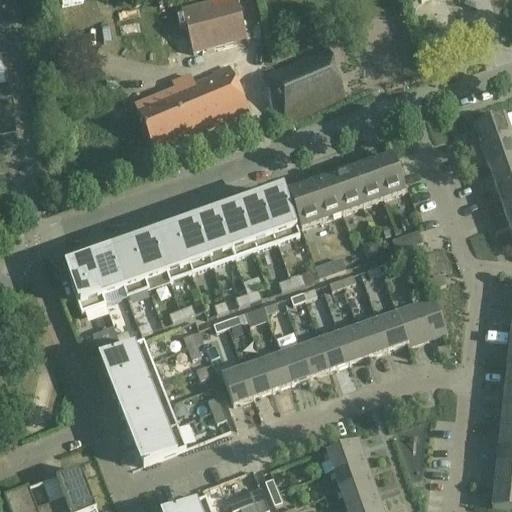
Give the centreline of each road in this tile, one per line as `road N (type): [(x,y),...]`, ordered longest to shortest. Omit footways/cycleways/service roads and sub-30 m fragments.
road 1 (residential): [(0,287),(48,238),(221,178),(409,90)]
road 2 (residential): [(119,498),(466,376)]
road 3 (residential): [(0,171),(30,165),(8,0)]
road 4 (residential): [(470,269),(409,90)]
road 5 (residential): [(459,511),(466,376)]
